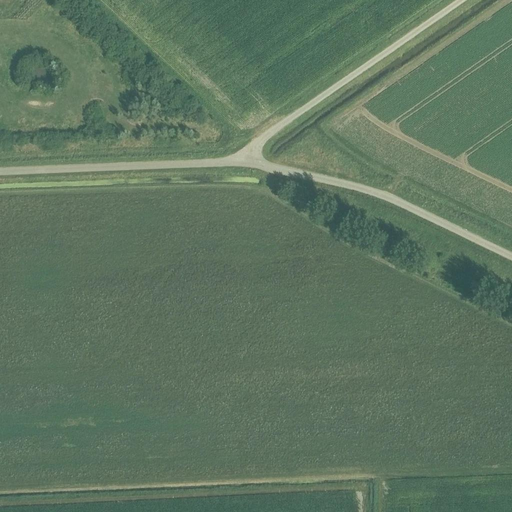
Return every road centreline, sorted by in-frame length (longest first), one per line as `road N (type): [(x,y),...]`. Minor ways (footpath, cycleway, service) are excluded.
road 1 (unclassified): [(511,257),(361,183),(246,163)]
road 2 (unclassified): [(246,163),(292,122),(471,0)]
road 3 (unclassified): [(0,171),(246,163)]
